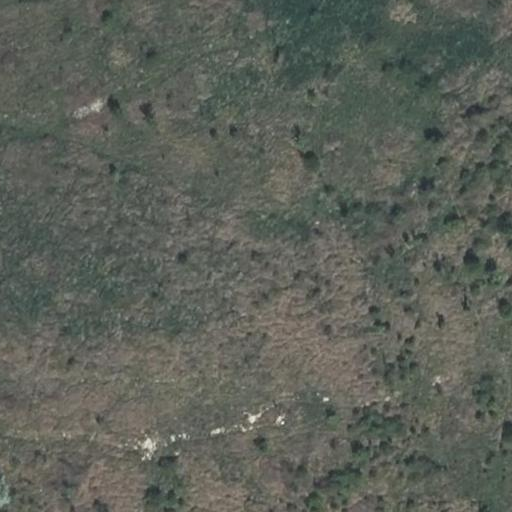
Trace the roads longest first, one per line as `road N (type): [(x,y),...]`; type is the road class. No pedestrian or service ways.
road 1 (track): [(0,505),(274,486),(511,483)]
road 2 (track): [(107,0),(76,71),(33,89),(0,87)]
